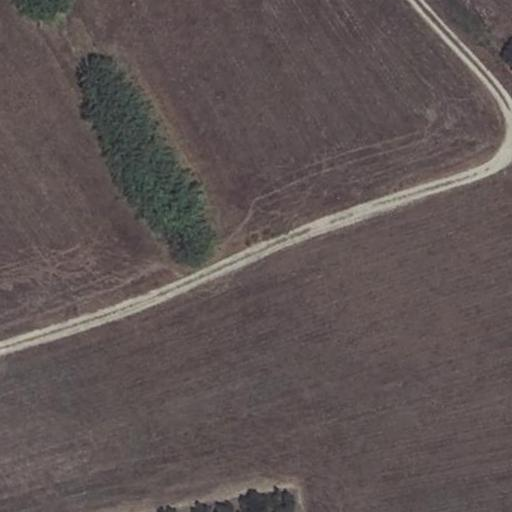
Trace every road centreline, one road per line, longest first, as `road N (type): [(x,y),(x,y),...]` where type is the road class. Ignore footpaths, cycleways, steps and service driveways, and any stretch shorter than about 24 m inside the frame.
road 1 (track): [(0,348),(491,166),(511,150)]
road 2 (track): [(511,102),(417,0)]
